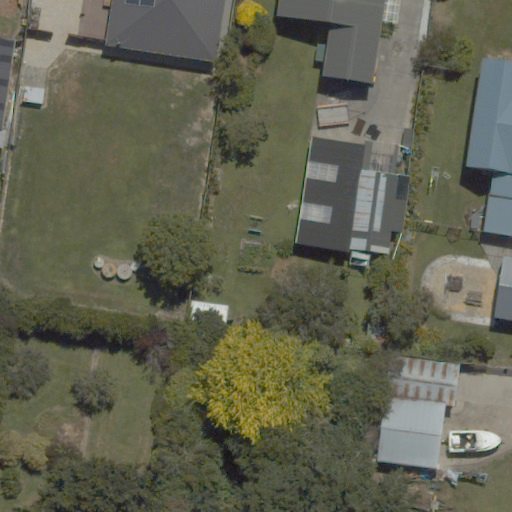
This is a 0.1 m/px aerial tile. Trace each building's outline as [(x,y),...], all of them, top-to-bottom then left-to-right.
[(163,45),(169,0),(98,0),(93,34),(163,45)] [(276,0),(271,26),(326,36),(319,77),(367,85),(381,0),(276,0)] [(0,30),(0,131),(10,133),(18,32),(0,30)] [(511,62),(483,59),(467,175),(491,178),(483,235),(511,239),(511,62)] [(90,141),(16,138),(12,233),(53,235),(54,204),(87,206),(90,141)] [(359,151),(331,149),(323,229),(397,236),(405,156),(388,154),(386,170),(358,167),(359,151)] [(511,331),(511,264),(510,264),(498,329),(511,331)] [(235,298),(196,293),(192,330),(231,335),(235,298)] [(437,409),(441,377),(389,371),(377,468),(446,477),(454,411),(437,409)]
